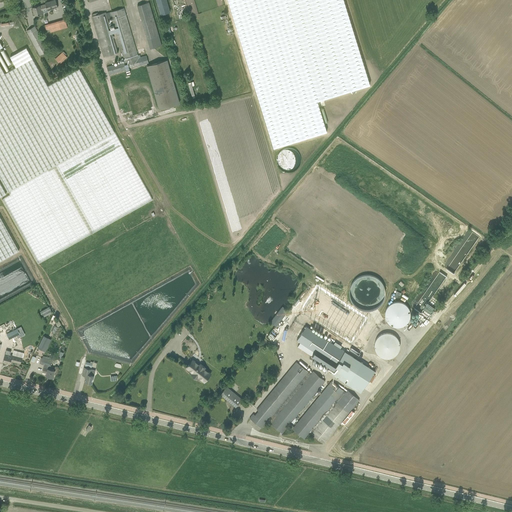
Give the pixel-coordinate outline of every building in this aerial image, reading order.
[(47,11),(58,8),(55,0),(54,0),(45,3),(45,4),(39,6),(39,5),(33,7),(35,15),(43,13),(42,10),(47,9),(47,11)] [(166,0),(156,0),(160,14),(170,11),(166,0)] [(227,0),(272,148),(325,132),(316,101),(369,86),(343,0),(227,0)] [(511,0),(453,0),(357,118),(488,225),(511,196),(511,0)] [(137,5),(147,39),(159,35),(149,2),(137,5)] [(92,14),(92,16),(91,16),(103,57),(118,53),(108,18),(111,17),(124,61),(107,67),(109,74),(148,63),(146,55),(138,57),(124,8),(106,13),(106,12),(97,14),(96,13),(92,14)] [(47,30),(49,29),(50,32),(67,27),(65,18),(45,24),(47,30)] [(40,55),(48,51),(34,26),(26,31),(40,55)] [(55,166),(4,74),(0,66),(0,48),(3,47),(0,42),(0,176),(7,190),(10,194),(2,199),(38,263),(152,200),(115,133),(55,166)] [(55,166),(115,133),(79,68),(48,86),(32,58),(26,48),(10,57),(16,67),(4,74),(55,166)] [(62,52),(55,59),(60,64),(67,57),(62,52)] [(147,66),(155,95),(159,109),(180,104),(168,60),(147,66)] [(346,111),(346,109),(346,107),(345,105),(344,103),(343,102),(341,101),(339,100),(337,99),(336,99),(334,99),(332,100),(330,101),(329,102),(328,103),(327,105),(327,107),(326,109),(327,111),(327,113),(328,114),(329,116),(330,117),(332,118),(334,118),(336,118),(338,118),(340,118),(342,117),(343,116),(344,114),(345,113),(346,111)] [(301,163),(301,160),(301,158),(300,156),(299,153),(297,151),(295,149),(293,148),(290,147),(288,147),(285,148),(283,148),(281,150),(279,151),(277,154),(276,156),(275,158),(275,161),(275,163),(276,165),(278,168),(279,170),(282,172),(284,173),(286,173),(289,173),(291,173),(293,172),(294,172),(296,171),(298,169),(299,167),(300,165),(301,163)] [(0,260),(19,250),(0,216),(0,196),(6,194),(0,182),(0,260)] [(434,277),(440,280),(439,283),(441,285),(447,275),(438,271),(434,277)] [(374,309),(383,300),(385,296),(384,285),(377,277),(370,275),(359,276),(354,280),(353,283),(351,286),(350,288),(351,298),(353,301),(353,303),(358,307),(364,309),(374,309)] [(409,303),(386,303),(386,325),(409,325),(409,303)] [(41,310),(44,316),(52,312),(49,306),(41,310)] [(312,354),(333,368),(333,369),(363,389),(375,371),(344,351),(341,349),(309,328),(297,347),(311,356),(312,354)] [(7,334),(9,340),(20,334),(17,329),(7,334)] [(382,330),(372,351),(392,360),(402,339),(382,330)] [(50,341),(43,337),(37,349),(45,352),(50,341)] [(5,354),(3,362),(10,364),(11,361),(21,364),(22,357),(23,358),(24,353),(11,350),(10,354),(10,355),(5,354)] [(53,378),(54,374),(58,375),(60,367),(55,366),(54,370),(48,369),(49,366),(51,366),(53,358),(43,356),(42,358),(41,364),(44,365),(43,368),(44,368),(43,372),(47,373),(46,376),(53,378)] [(193,359),(186,368),(204,382),(211,374),(193,359)] [(267,421),(270,424),(311,374),(308,372),(296,362),(257,410),(258,411),(254,416),(253,414),(249,418),(261,428),(267,421)] [(86,375),(84,382),(92,384),(95,370),(84,367),(83,375),(86,375)] [(270,424),(282,433),(325,381),(313,371),(311,374),(270,424)] [(329,384),(292,429),(304,439),(309,432),(311,434),(346,392),(344,391),(331,381),(329,384)] [(272,383),(264,394),(267,396),(275,385),(272,383)] [(227,387),(220,394),(236,407),(242,399),(227,387)] [(311,434),(323,443),(359,400),(347,390),(346,392),(311,434)]
